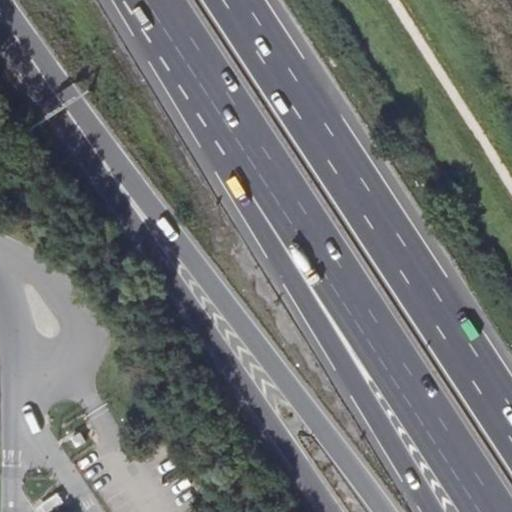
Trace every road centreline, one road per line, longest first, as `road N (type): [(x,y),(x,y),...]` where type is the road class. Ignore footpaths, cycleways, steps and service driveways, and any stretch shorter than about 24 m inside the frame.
road 1 (motorway): [(43,78),(76,102),(383,511)]
road 2 (motorway): [(43,78),(332,511)]
road 3 (motorway): [(207,81),(500,511)]
road 4 (motorway): [(511,428),(230,0)]
road 5 (motorway): [(207,81),(441,511)]
